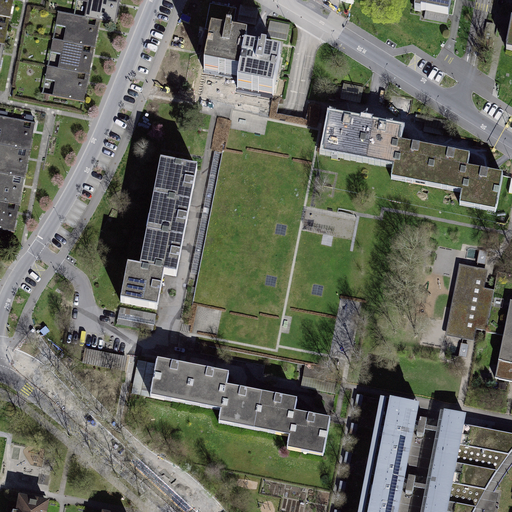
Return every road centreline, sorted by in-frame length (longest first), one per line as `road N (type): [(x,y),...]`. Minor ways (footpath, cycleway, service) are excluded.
road 1 (residential): [(156,0),(67,196),(8,291),(0,323)]
road 2 (residential): [(511,138),(289,0)]
road 3 (primary): [(178,511),(0,358)]
